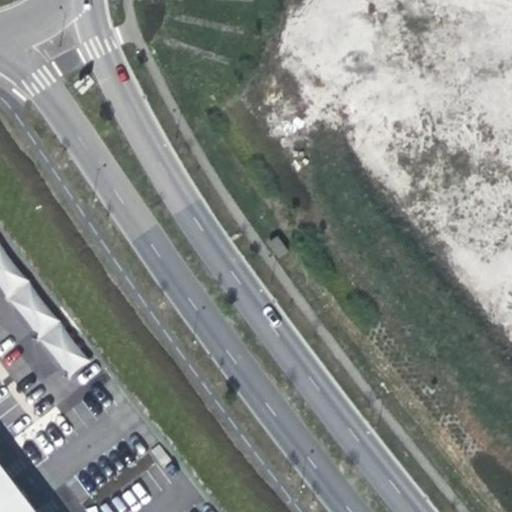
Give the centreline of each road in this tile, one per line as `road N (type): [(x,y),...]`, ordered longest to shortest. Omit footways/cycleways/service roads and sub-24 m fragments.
road 1 (unclassified): [(413,511),(165,171),(75,0)]
road 2 (unclassified): [(17,28),(74,134),(254,388),(353,511)]
